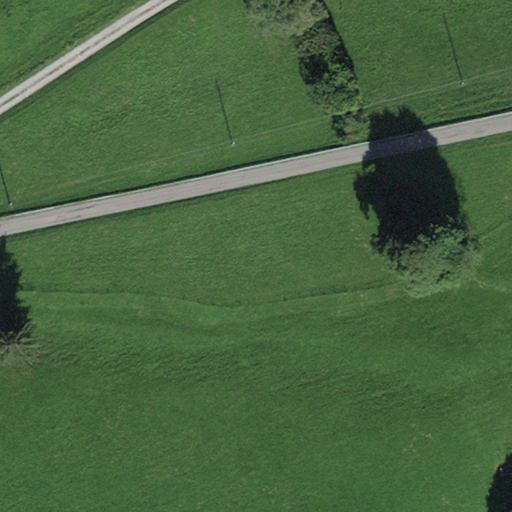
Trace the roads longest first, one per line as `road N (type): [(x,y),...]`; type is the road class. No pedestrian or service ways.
road 1 (residential): [(0,228),(511,121)]
road 2 (track): [(164,0),(0,105)]
